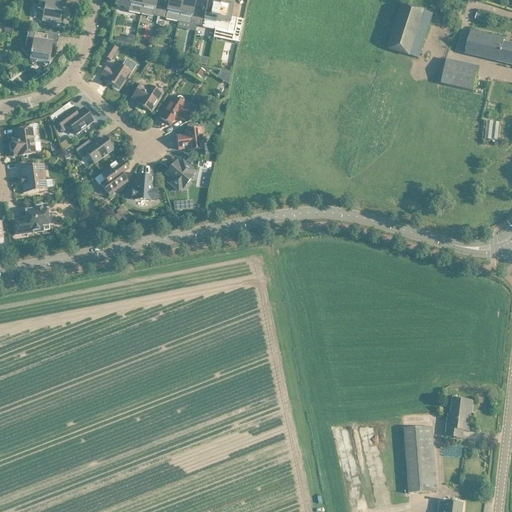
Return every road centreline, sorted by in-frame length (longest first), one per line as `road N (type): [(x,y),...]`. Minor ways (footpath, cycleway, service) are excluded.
road 1 (tertiary): [(0,270),(288,215),(359,217),(467,247)]
road 2 (tertiary): [(495,511),(511,388)]
